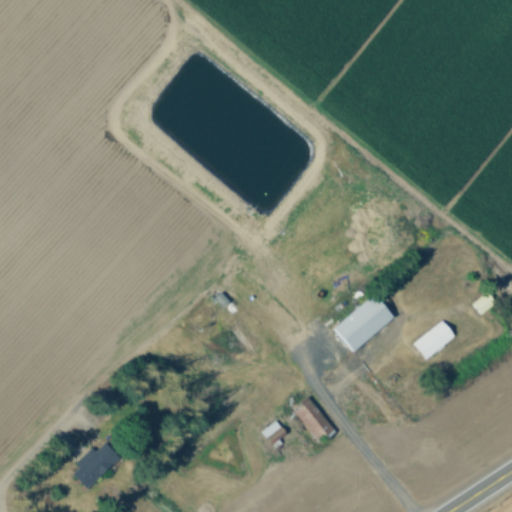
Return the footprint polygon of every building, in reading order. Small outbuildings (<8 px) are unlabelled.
[(333,328),(352,351),(393,318),(374,295),(333,328)] [(454,337),(441,320),(411,343),(424,359),(454,337)] [(291,410),(318,442),(333,430),(306,397),(291,410)] [(260,429),(268,444),(285,436),(276,421),(260,429)] [(118,458),(100,439),(67,471),(85,490),(118,458)]
